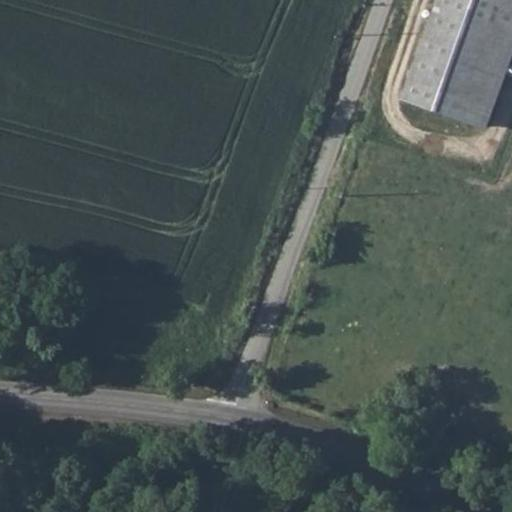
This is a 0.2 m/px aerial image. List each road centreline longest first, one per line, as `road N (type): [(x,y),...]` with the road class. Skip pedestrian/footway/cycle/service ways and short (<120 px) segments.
road 1 (unclassified): [(384,0),(232,420)]
road 2 (tertiary): [(232,420),(283,432),(480,511)]
road 3 (tertiary): [(0,395),(232,420)]
